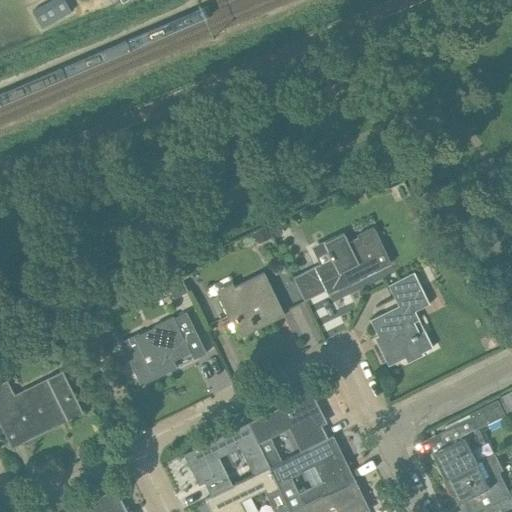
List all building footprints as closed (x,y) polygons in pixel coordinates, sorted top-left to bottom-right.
[(41,6),(32,11),(42,28),(71,12),(65,1),(48,10),(44,12),(41,6)] [(363,196),(359,187),(350,191),(354,200),(363,196)] [(253,232),(257,240),(268,235),(265,227),(253,232)] [(391,263),(373,228),(355,237),(357,239),(348,243),(343,233),(324,243),(323,241),(311,247),(319,265),(293,278),(304,301),(326,290),(327,294),(345,285),(344,281),(358,274),(360,278),(391,263)] [(187,291),(177,270),(163,277),(173,298),(187,291)] [(419,319),(415,311),(429,304),(413,272),(387,285),(395,300),(400,298),(403,304),(372,319),(371,318),(369,320),(378,336),(380,335),(383,341),(377,344),(388,366),(405,358),(407,362),(422,355),(422,353),(432,348),(424,331),(419,333),(413,322),(419,319)] [(284,315),(264,273),(217,296),(238,338),(284,315)] [(87,315),(92,325),(103,320),(98,309),(87,315)] [(138,332),(119,341),(141,385),(169,372),(167,368),(175,364),(173,361),(190,353),(193,360),(206,353),(186,312),(173,318),(172,316),(153,325),(154,327),(139,334),(138,332)] [(6,381),(0,383),(0,426),(11,449),(23,443),(21,439),(61,419),(63,423),(83,413),(61,370),(43,379),(43,380),(13,395),(6,381)] [(511,391),(501,396),(510,414),(511,413),(511,391)] [(305,449),(327,439),(314,411),(319,408),(311,392),(247,423),(259,446),(269,441),(267,437),(293,424),(305,449)] [(478,463),(471,447),(485,440),(479,429),(510,414),(501,396),(479,407),(482,413),(439,434),(440,434),(446,447),(434,453),(440,465),(443,463),(450,478),(478,463)] [(243,445),(257,472),(269,466),(263,456),(257,443),(247,423),(183,454),(191,471),(197,468),(210,495),(231,485),(220,461),(218,458),(243,445)] [(343,471),(335,455),(341,452),(333,436),(327,439),(305,449),(300,451),(280,461),(269,466),(279,488),(290,482),(289,478),(314,466),(321,481),(285,499),(291,511),(355,480),(348,468),(343,471)] [(280,461),(275,450),(263,456),(269,466),(280,461)] [(478,463),(450,478),(456,490),(453,492),(463,511),(476,511),(478,511),(511,495),(500,472),(504,470),(496,454),(478,463)] [(269,466),(257,472),(231,485),(210,496),(205,499),(211,511),(244,511),(241,506),(239,502),(265,489),(267,494),(279,488),(269,466)] [(291,511),(290,511),(331,511),(335,510),(335,511),(363,511),(357,499),(363,497),(355,480),(291,511)] [(126,511),(115,488),(65,511),(126,511)] [(511,511),(511,496),(511,495),(478,511),(511,511)]
